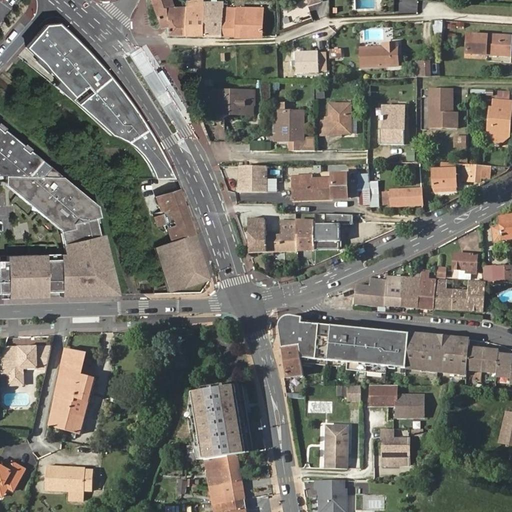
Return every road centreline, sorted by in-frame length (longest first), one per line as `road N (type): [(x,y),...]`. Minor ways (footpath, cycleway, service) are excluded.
road 1 (secondary): [(246,303),(196,164),(108,40)]
road 2 (tertiary): [(246,303),(0,311)]
road 3 (tertiary): [(511,191),(295,292)]
road 4 (residential): [(295,292),(329,310),(511,337)]
road 5 (secondary): [(294,511),(272,382),(246,303)]
